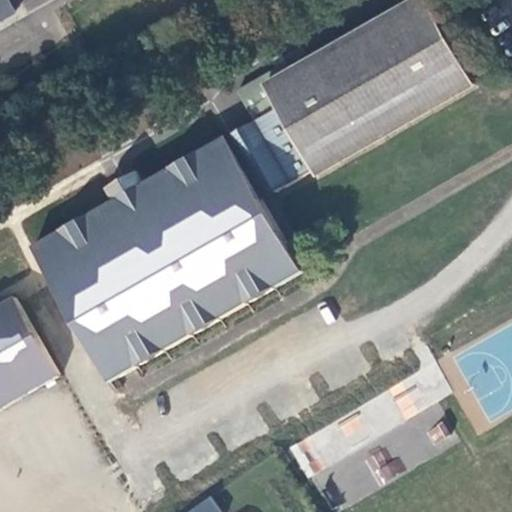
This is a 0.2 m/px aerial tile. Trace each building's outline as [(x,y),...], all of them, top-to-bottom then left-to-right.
[(0,0),(0,28),(7,24),(13,20),(24,14),(16,0),(0,0)] [(471,80),(426,2),(293,78),(283,65),(238,92),(254,123),(278,110),(283,119),(254,137),(250,138),(246,141),(244,146),(245,151),(266,188),(268,192),(272,193),(277,193),(314,172),(471,80)] [(225,140),(145,185),(114,203),(35,251),(52,278),(114,384),(302,273),(297,266),(225,140)] [(114,203),(145,185),(137,173),(106,190),(114,203)] [(0,411),(61,376),(15,300),(0,308),(0,411)] [(433,443),(451,436),(445,422),(428,429),(433,443)] [(385,446),(366,459),(382,485),(402,472),(385,446)] [(221,511),(212,498),(191,511),(221,511)]
